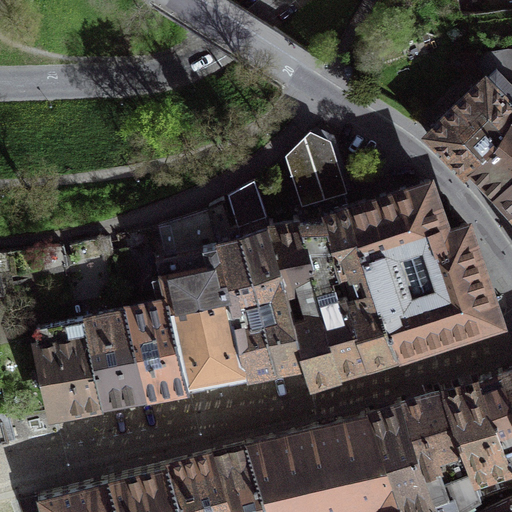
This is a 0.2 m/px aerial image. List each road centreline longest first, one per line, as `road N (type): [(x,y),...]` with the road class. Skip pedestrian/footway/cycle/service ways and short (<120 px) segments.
road 1 (residential): [(511,342),(363,388),(0,473)]
road 2 (residential): [(511,267),(462,195),(420,154),(184,0)]
road 3 (residential): [(0,83),(153,77),(214,50)]
